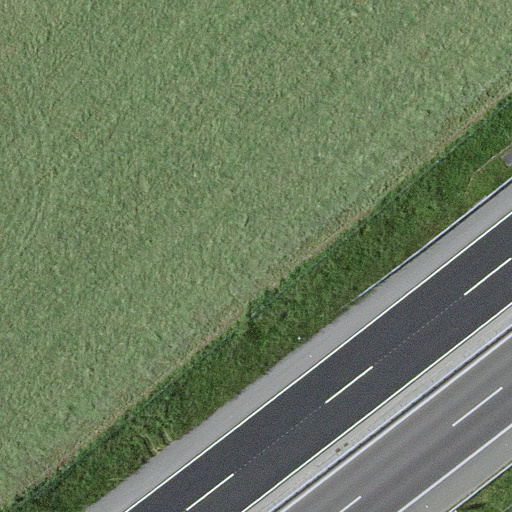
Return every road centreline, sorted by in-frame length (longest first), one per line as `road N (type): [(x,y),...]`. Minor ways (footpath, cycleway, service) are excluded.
road 1 (motorway): [(511,258),(184,511)]
road 2 (motorway): [(340,511),(511,379)]
